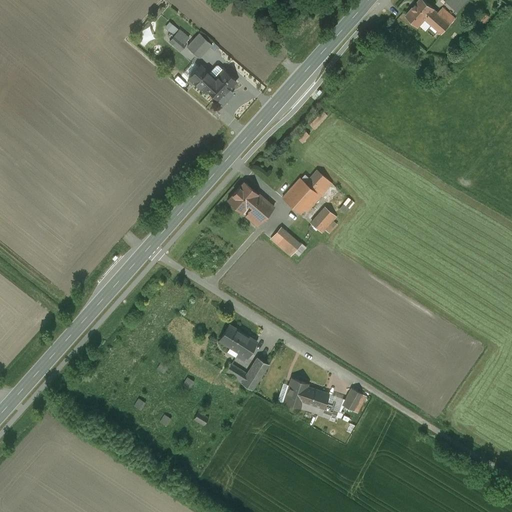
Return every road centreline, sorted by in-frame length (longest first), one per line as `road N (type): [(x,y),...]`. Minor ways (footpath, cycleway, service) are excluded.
road 1 (secondary): [(0,414),(369,0)]
road 2 (track): [(147,248),(511,478)]
